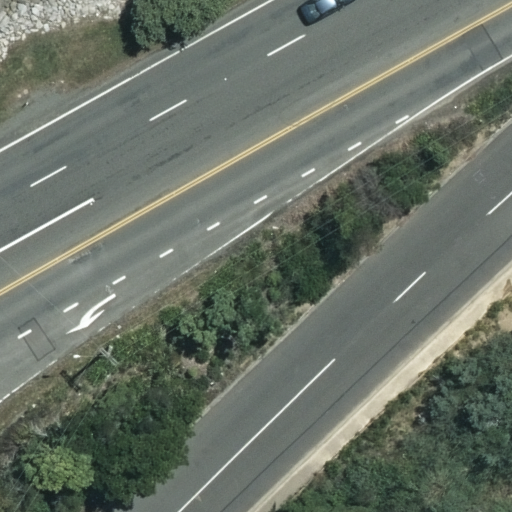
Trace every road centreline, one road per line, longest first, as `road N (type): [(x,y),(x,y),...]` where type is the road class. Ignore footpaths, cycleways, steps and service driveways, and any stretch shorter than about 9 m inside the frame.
road 1 (trunk): [(507,0),(0,290)]
road 2 (residential): [(511,194),(177,511)]
